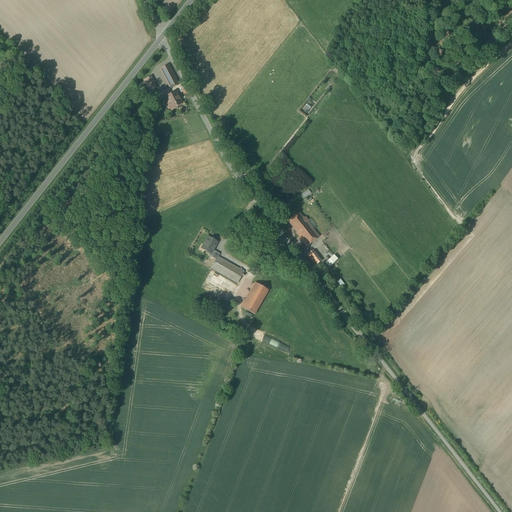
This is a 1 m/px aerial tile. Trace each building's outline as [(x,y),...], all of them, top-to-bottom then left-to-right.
[(169,65),(160,69),(170,88),(178,84),(175,78),(176,78),(169,65)] [(148,78),(144,80),(150,92),(154,90),(148,78)] [(176,92),(165,97),(165,98),(166,98),(170,104),(168,105),(171,109),(182,103),(176,92)] [(288,222),(299,237),(310,228),(299,213),(288,222)] [(318,238),(310,228),(299,237),(307,247),(318,238)] [(202,250),(211,255),(212,255),(213,253),(212,253),(217,243),(208,239),(202,250)] [(323,263),(314,251),(307,256),(316,268),(323,263)] [(220,256),(213,253),(212,255),(211,255),(210,258),(217,261),(218,259),(220,256)] [(244,273),(218,259),(217,261),(211,271),(237,285),(244,273)] [(268,292),(254,284),(240,308),(254,316),(268,292)]
